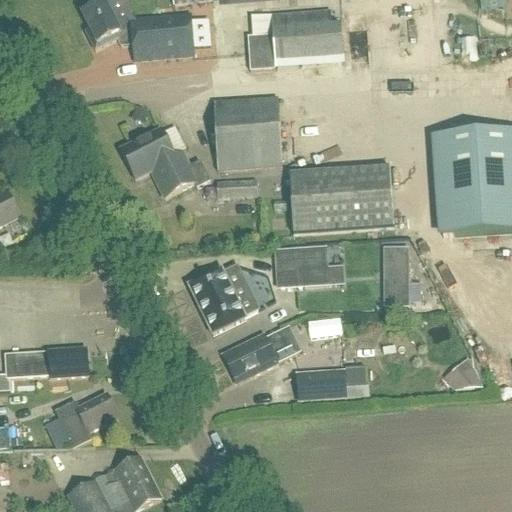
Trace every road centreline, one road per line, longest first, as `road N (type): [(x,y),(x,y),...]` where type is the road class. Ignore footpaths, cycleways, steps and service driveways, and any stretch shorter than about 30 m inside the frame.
road 1 (tertiary): [(124,295),(0,47)]
road 2 (tertiary): [(232,511),(124,295)]
road 3 (unclassified): [(124,295),(0,293)]
